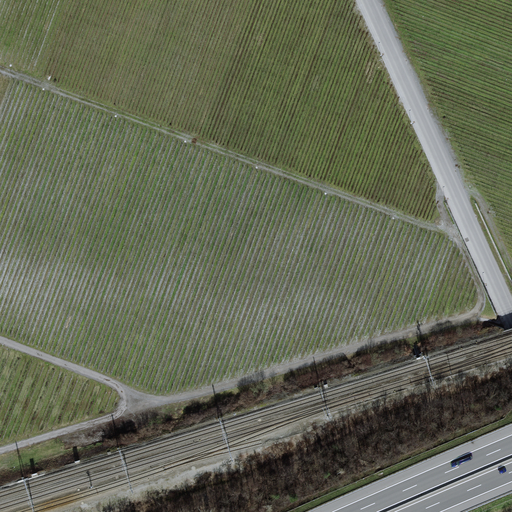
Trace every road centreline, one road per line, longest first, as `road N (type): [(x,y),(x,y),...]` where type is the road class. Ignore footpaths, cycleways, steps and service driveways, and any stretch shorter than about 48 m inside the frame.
road 1 (track): [(0,450),(473,313),(481,292),(439,198),(453,185)]
road 2 (unclassified): [(511,319),(370,0)]
road 3 (motorway): [(511,444),(353,511)]
road 4 (track): [(0,343),(133,393),(141,405)]
